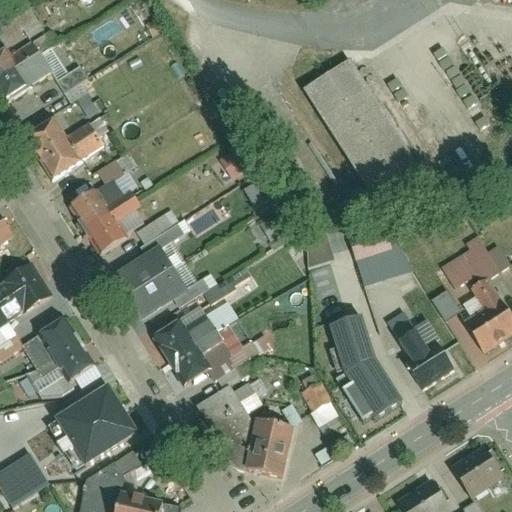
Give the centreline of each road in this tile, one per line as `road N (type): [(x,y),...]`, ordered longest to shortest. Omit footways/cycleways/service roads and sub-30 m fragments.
road 1 (residential): [(0,155),(225,511)]
road 2 (tertiary): [(303,511),(497,391)]
